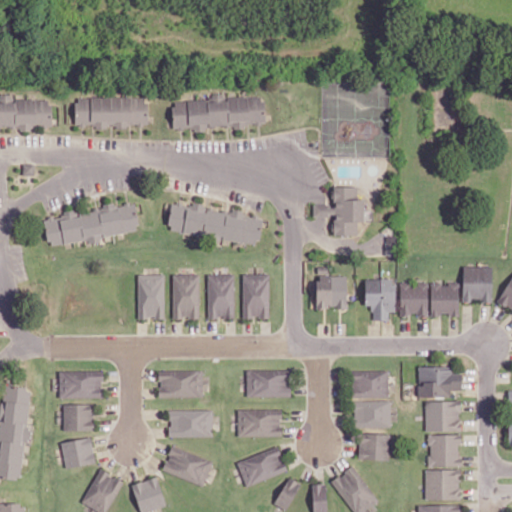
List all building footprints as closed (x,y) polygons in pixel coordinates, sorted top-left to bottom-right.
[(173,128),(193,127),(193,131),(206,131),(206,127),(265,123),(263,95),(171,100),(173,128)] [(147,97),(75,96),(75,126),(147,126),(147,97)] [(0,125),(18,126),(18,128),(51,128),(51,99),(12,99),(12,98),(0,97),(0,125)] [(333,234),(357,234),(357,222),(364,222),(364,199),(357,199),(357,186),(333,186),(333,204),(313,204),(313,215),(333,215),(333,234)] [(261,215),(231,212),(204,209),(205,203),(191,202),(191,205),(171,203),(168,231),(259,241),(261,215)] [(48,244),(139,233),(135,205),(44,216),(48,244)] [(396,254),(396,235),(385,235),(385,255),(396,254)] [(492,266),(463,265),(462,301),(491,301),(492,266)] [(498,303),(511,309),(511,271),(511,272),(498,303)] [(165,318),(164,273),(137,274),(138,318),(165,318)] [(173,318),(200,317),(198,273),(172,274),(173,318)] [(233,273),(207,274),(208,318),(234,317),(233,273)] [(269,273),(243,273),(242,317),(268,318),(269,273)] [(346,307),(346,275),(316,275),(316,307),(346,307)] [(365,278),(364,305),(372,305),(372,319),(388,320),(388,311),(395,311),(395,278),(365,278)] [(400,282),(400,315),(428,315),(428,282),(400,282)] [(458,315),(458,283),(431,282),(430,314),(458,315)] [(419,396),(450,396),(451,389),(461,389),(461,373),(451,373),(451,366),(419,365),(418,383),(419,383),(419,396)] [(158,370),(159,397),(203,396),(203,369),(158,370)] [(246,370),(247,396),(291,395),(290,369),(246,370)] [(387,369),(350,371),(351,397),(388,396),(387,369)] [(59,371),(59,397),(103,396),(102,370),(59,371)] [(32,389),(2,385),(0,404),(0,476),(21,479),(32,389)] [(391,426),(390,400),(353,400),(354,427),(391,426)] [(461,430),(460,400),(425,400),(426,430),(461,430)] [(64,430),(94,429),(93,403),(63,404),(64,430)] [(281,408),(237,409),(238,436),(281,435),(281,408)] [(169,409),(169,436),(212,436),(212,409),(169,409)] [(390,434),(359,432),(358,459),(389,459),(390,434)] [(460,433),(428,434),(429,466),(461,465),(461,455),(460,455),(460,433)] [(96,462),(90,436),(61,442),(66,468),(96,462)] [(213,460),(172,445),(162,470),(204,486),(213,460)] [(236,461),(246,486),(287,470),(278,445),(236,461)] [(354,511),(362,511),(371,506),(371,507),(379,501),(352,465),(331,480),(354,511)] [(425,499),(460,499),(460,469),(425,468),(425,499)] [(108,511),(122,479),(98,469),(83,504),(102,511),(108,511)] [(132,484),(140,511),(143,511),(166,505),(157,476),(132,484)] [(301,483),(288,476),(274,503),(286,510),(301,483)] [(326,511),(325,483),(312,483),(312,511),(326,511)] [(0,511),(26,511),(27,503),(0,502),(0,511)]
